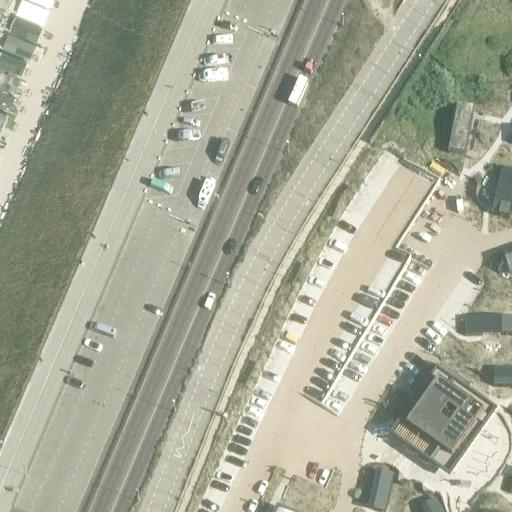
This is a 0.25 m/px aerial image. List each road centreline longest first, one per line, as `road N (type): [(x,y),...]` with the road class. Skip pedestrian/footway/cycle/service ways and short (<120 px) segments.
road 1 (primary): [(314,0),(97,511)]
road 2 (primary): [(121,511),(334,0)]
